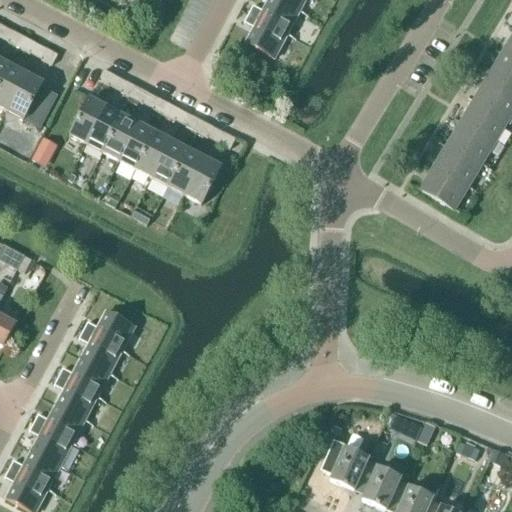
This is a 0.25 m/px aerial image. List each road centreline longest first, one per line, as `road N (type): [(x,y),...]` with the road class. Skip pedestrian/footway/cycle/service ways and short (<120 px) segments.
road 1 (unclassified): [(337,374),(256,415),(220,454),(189,511)]
road 2 (residential): [(337,374),(337,169)]
road 3 (residential): [(337,169),(494,265),(511,261)]
road 4 (residential): [(337,169),(442,0)]
road 5 (residential): [(178,84),(10,0)]
road 6 (unclassified): [(511,435),(431,396),(337,374)]
road 7 (residential): [(337,169),(178,84)]
road 8 (residential): [(13,409),(78,292)]
